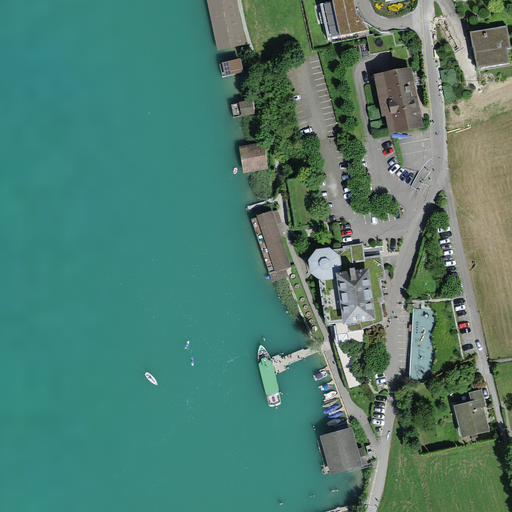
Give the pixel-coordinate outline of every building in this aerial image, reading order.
[(206,0),(218,52),(246,46),(236,0),(206,0)] [(332,3),(321,6),(328,41),(332,41),(333,45),(367,37),(370,36),(369,33),(363,25),(364,22),(357,15),(353,0),(334,0),(332,1),(332,3)] [(507,28),(470,35),(477,71),(511,65),(508,50),(511,50),(507,28)] [(370,36),(367,37),(371,55),(391,51),(397,73),(410,70),(405,48),(395,50),(392,35),(374,38),(374,35),(370,36)] [(241,61),(221,65),(223,80),(244,76),(241,61)] [(397,73),(374,78),(382,120),(386,119),(389,135),(424,129),(412,70),(410,70),(397,73)] [(252,102),(239,104),(239,105),(232,106),(234,119),(241,117),(242,119),(255,116),(252,102)] [(264,144),(239,148),(244,174),(269,170),(264,144)] [(311,179),(289,183),(297,230),(324,225),(320,203),(315,204),(311,179)] [(282,223),(278,210),(257,218),(257,219),(251,221),(270,275),(275,273),(276,274),(292,268),(277,225),(282,223)] [(330,250),(317,253),(309,264),(310,277),(321,283),(326,328),(344,326),(344,329),(346,329),(347,336),(364,334),(364,331),(384,323),(382,305),(385,305),(381,281),(387,281),(382,256),(365,258),(363,245),(343,247),(343,250),(332,252),(330,250)] [(349,388),(361,385),(353,348),(341,351),(349,388)] [(472,401),(455,406),(463,438),(490,431),(484,407),(488,407),(484,390),(470,393),(472,401)] [(353,429),(319,438),(331,478),(363,469),(362,467),(369,465),(364,448),(358,450),(353,429)]
